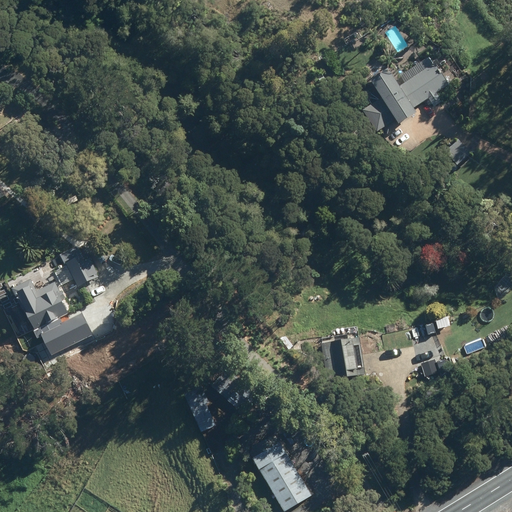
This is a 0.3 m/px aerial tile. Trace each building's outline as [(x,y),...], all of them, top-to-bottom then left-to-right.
[(389,94),(368,108),(385,132),(404,118),(410,128),(429,115),(423,107),(433,100),(437,106),(448,98),(444,93),(461,81),(445,58),(409,83),(397,65),(378,78),(389,94)] [(463,139),(453,146),(462,159),(472,152),(463,139)] [(122,181),(115,187),(160,242),(167,236),(122,181)] [(91,253),(71,263),(83,285),(102,274),(91,253)] [(35,279),(20,287),(41,326),(78,307),(63,278),(41,290),(35,279)] [(74,323),(50,340),(59,353),(83,337),(74,323)] [(365,342),(327,342),(327,379),(365,379),(365,342)] [(443,360),(424,364),(427,378),(446,373),(443,360)] [(227,370),(213,385),(244,413),(258,398),(227,370)] [(203,386),(187,393),(207,438),(223,431),(203,386)] [(289,440),(260,456),(292,511),(321,496),(289,440)]
